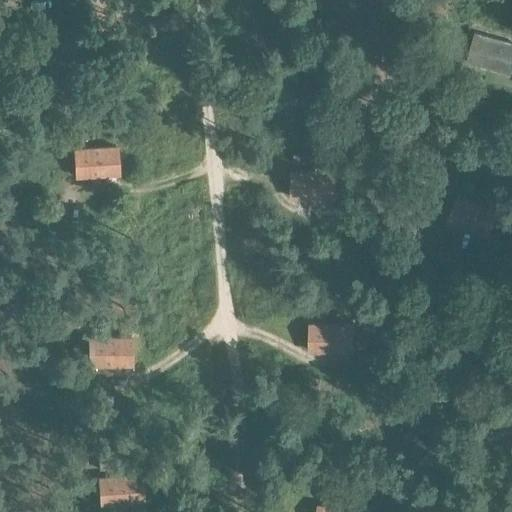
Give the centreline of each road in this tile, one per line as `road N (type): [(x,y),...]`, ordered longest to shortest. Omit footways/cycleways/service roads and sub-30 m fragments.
road 1 (track): [(196,0),(245,491),(261,511)]
road 2 (track): [(511,384),(498,511)]
